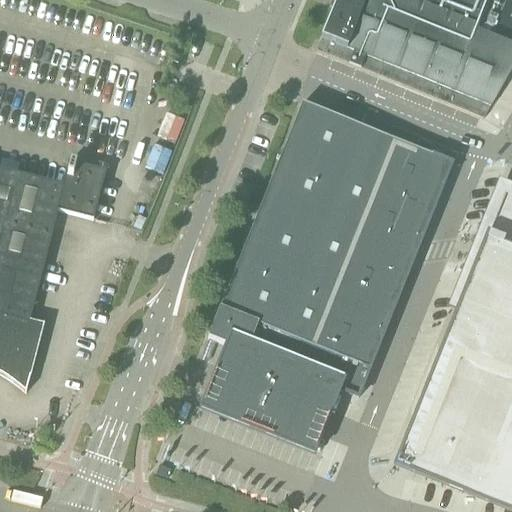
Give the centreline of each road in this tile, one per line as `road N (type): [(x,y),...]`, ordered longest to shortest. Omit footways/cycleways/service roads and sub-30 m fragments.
road 1 (unclassified): [(272,37),(84,511)]
road 2 (unknown): [(0,425),(33,410),(62,369),(98,244)]
road 3 (unknown): [(0,27),(152,71)]
road 4 (unknown): [(123,158),(0,128)]
road 5 (unclassified): [(272,37),(156,0)]
